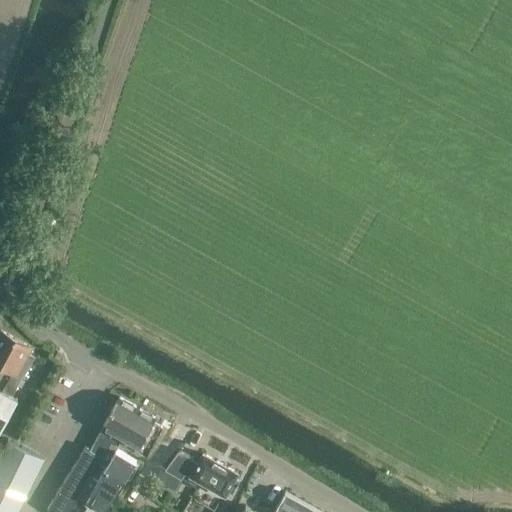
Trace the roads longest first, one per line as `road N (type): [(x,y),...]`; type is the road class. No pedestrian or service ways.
road 1 (unclassified): [(355,511),(48,333),(20,309),(5,280)]
road 2 (unclassified): [(5,280),(37,220),(112,0)]
